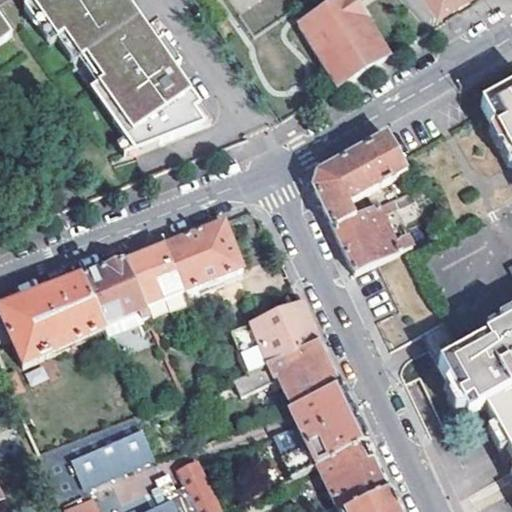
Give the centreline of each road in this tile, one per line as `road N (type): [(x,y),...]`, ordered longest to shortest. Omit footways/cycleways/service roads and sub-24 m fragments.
road 1 (residential): [(271,171),(432,511)]
road 2 (residential): [(0,277),(271,171)]
road 3 (residential): [(271,171),(511,35)]
